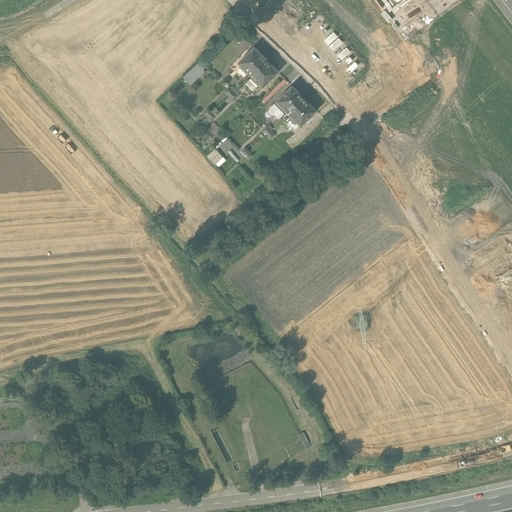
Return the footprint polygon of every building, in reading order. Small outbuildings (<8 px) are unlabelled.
[(384,0),(395,14),(413,0),(384,0)] [(253,48),(238,63),(241,67),(239,69),(245,75),(247,73),(250,76),(265,61),(260,56),(260,54),(253,48)] [(270,66),(265,61),(250,76),(252,78),(250,80),(256,86),(258,84),(262,88),(278,72),(271,66),(270,66)] [(193,85),(206,70),(198,63),(184,77),(193,85)] [(292,87),(276,102),(279,106),(277,108),(283,114),(286,112),(288,114),(303,99),(298,94),(298,93),(292,87)] [(435,92),(388,123),(400,141),(412,133),(429,158),(463,135),(435,92)] [(308,105),(303,99),(288,114),(290,117),(288,119),(294,125),(296,123),(300,127),(316,111),(309,105),(308,105)]
